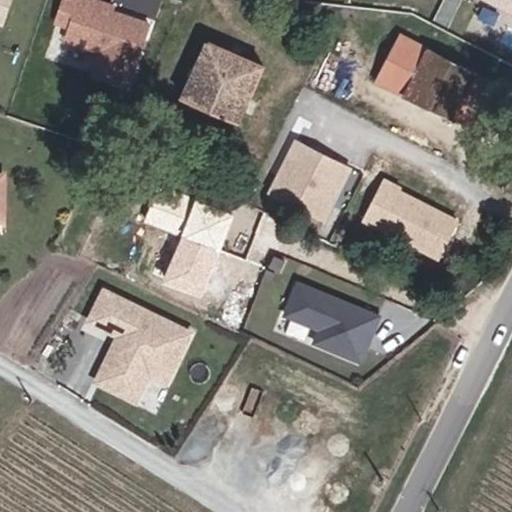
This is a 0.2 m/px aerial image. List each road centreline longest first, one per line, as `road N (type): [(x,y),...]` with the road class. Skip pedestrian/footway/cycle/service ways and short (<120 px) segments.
road 1 (unclassified): [(231,511),(0,361)]
road 2 (unclassified): [(511,318),(416,511)]
